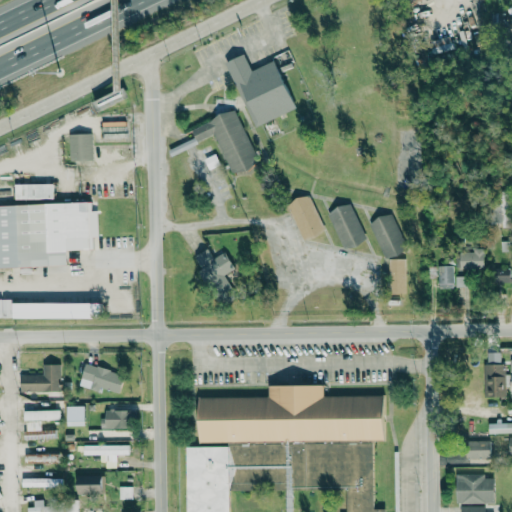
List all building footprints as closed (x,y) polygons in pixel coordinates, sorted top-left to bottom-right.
[(433,54),(453,48),(448,35),(429,42),(433,54)] [(226,62),(253,127),(295,109),(274,60),(250,70),(244,54),(226,62)] [(232,176),(258,165),(235,109),(191,128),(196,141),(214,134),(232,176)] [(69,161),(92,160),(91,133),(68,134),(69,161)] [(53,199),(53,183),(14,184),(15,199),(53,199)] [(301,240),(323,233),(309,195),(287,202),(301,240)] [(507,195),(496,195),(497,223),(508,223),(507,195)] [(0,205),(0,267),(66,266),(66,250),(93,249),(92,237),(98,237),(97,211),(91,211),(91,202),(0,205)] [(327,211),(342,249),(366,240),(351,202),(327,211)] [(369,221),(383,259),(406,251),(392,213),(369,221)] [(500,251),(511,251),(511,241),(500,241),(500,251)] [(473,252),(459,252),(459,268),(483,269),(483,248),(473,248),(473,252)] [(195,254),(200,269),(204,268),(216,306),(234,300),(225,272),(231,270),(226,253),(211,257),(209,250),(195,254)] [(405,293),(406,259),(389,259),(388,293),(405,293)] [(452,266),(438,266),(438,288),(453,288),(452,266)] [(509,284),(510,269),(492,268),(492,283),(509,284)] [(455,286),(467,287),(467,277),(455,276),(455,286)] [(10,303),(10,299),(0,299),(0,317),(100,319),(100,303),(10,303)] [(98,391),(99,387),(119,393),(124,374),(84,362),(78,385),(98,391)] [(60,390),(60,363),(42,364),(42,374),(19,374),(20,391),(60,390)] [(504,396),(504,363),(482,363),(483,396),(504,396)] [(344,486),(344,511),(384,511),(385,508),(374,508),(372,443),(384,439),(383,394),(323,396),(323,383),(268,384),(268,396),(197,397),(199,444),(185,444),(186,511),(229,511),(229,485),(234,484),(236,480),(256,489),(344,486)] [(66,426),(84,425),(83,405),(65,406),(66,426)] [(59,409),(23,410),(23,420),(59,419),(59,409)] [(102,428),(128,427),(127,409),(101,410),(102,428)] [(24,421),(24,439),(55,438),(55,429),(41,430),(41,420),(24,421)] [(488,433),(511,432),(511,422),(488,423),(488,433)] [(488,440),(467,440),(467,458),(488,458),(488,440)] [(83,444),(83,454),(100,455),(100,461),(105,462),(105,468),(116,468),(116,454),(128,454),(128,444),(83,444)] [(24,463),(58,464),(59,453),(24,452),(24,463)] [(455,502),(493,503),(493,477),(484,477),(484,473),(456,473),(455,502)] [(75,475),(76,493),(105,493),(105,475),(75,475)] [(21,486),(61,487),(61,478),(21,477),(21,486)] [(132,486),(118,486),(118,499),(132,499),(132,486)] [(65,511),(77,511),(78,499),(66,498),(65,511)] [(27,511),(60,511),(61,505),(43,505),(43,499),(33,499),(33,506),(27,507),(27,511)]
